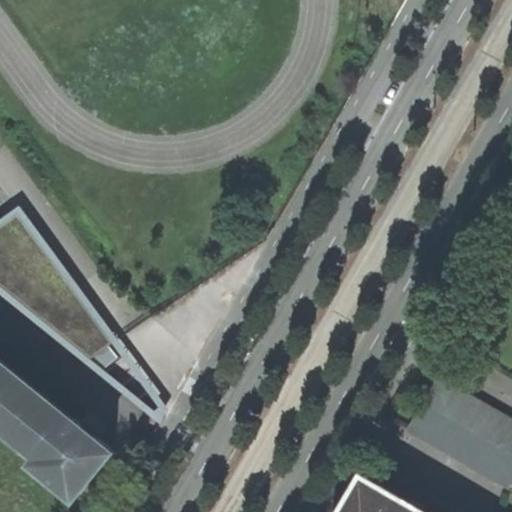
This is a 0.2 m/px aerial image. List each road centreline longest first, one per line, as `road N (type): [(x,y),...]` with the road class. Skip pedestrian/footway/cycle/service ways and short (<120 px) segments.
road 1 (secondary): [(473,0),(180,511)]
road 2 (secondary): [(275,511),(511,100)]
road 3 (unknown): [(340,426),(486,511)]
road 4 (unknown): [(391,337),(511,400)]
